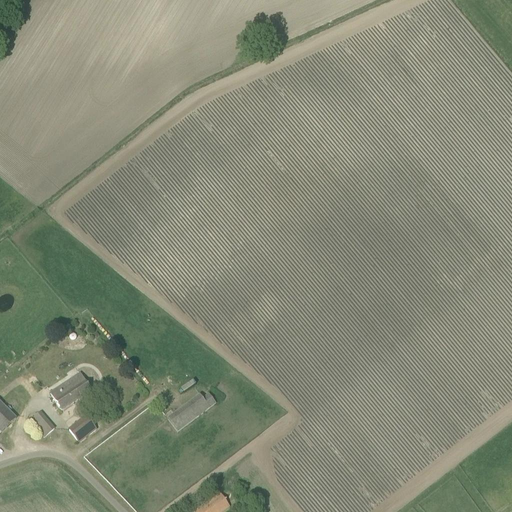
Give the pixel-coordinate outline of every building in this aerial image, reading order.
[(3,269),(11,269),(10,258),(2,259),(3,269)] [(50,394),(61,411),(90,392),(81,376),(74,381),(73,380),(50,394)] [(200,396),(168,420),(177,433),(216,405),(209,395),(202,400),(200,396)] [(0,431),(2,434),(16,419),(0,403),(0,431)] [(44,439),(54,430),(40,414),(30,422),(44,438),(44,439)] [(69,431),(70,432),(76,441),(76,440),(79,444),(97,431),(86,418),(69,431)] [(220,494),(195,511),(222,511),(229,507),(220,494)]
